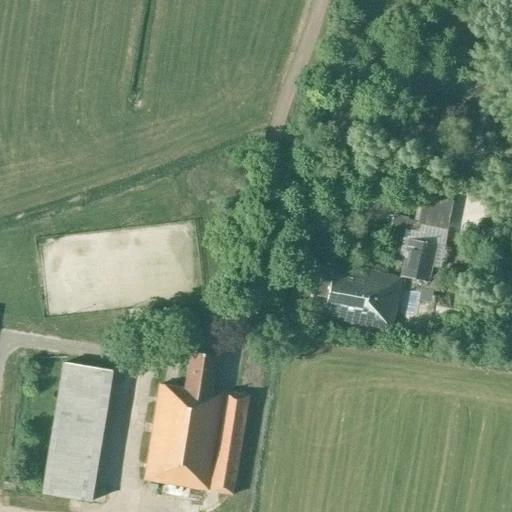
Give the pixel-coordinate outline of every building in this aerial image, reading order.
[(445,219),(447,193),(419,192),(418,218),(445,219)] [(406,240),(399,276),(428,282),(436,246),(406,240)] [(391,330),(401,279),(335,264),(337,258),(328,256),(326,262),(326,265),(306,262),(300,296),(327,301),(323,317),(391,330)] [(189,352),(184,388),(158,384),(143,480),(161,483),(159,495),(189,500),(191,488),(232,495),(248,395),(211,389),(216,357),(189,352)] [(112,371),(63,363),(42,494),(92,502),(112,371)]
